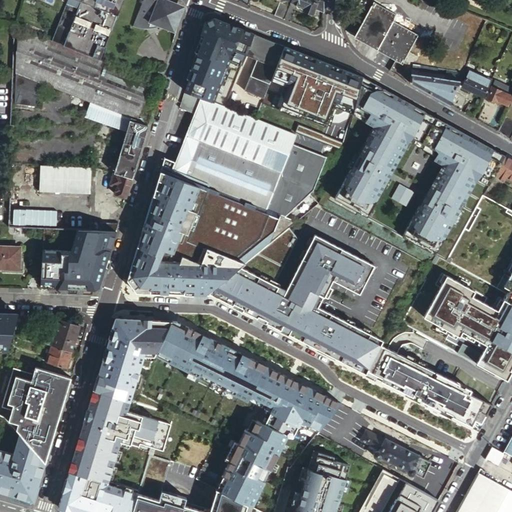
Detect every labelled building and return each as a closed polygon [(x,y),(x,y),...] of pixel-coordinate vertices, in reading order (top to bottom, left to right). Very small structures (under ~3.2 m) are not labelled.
[(101,56),(123,0),(67,0),(53,37),(51,41),(99,61),(101,56)] [(163,28),(176,33),(183,14),(179,4),(167,0),(143,0),(133,27),(137,28),(143,30),(148,30),(150,30),(153,30),(156,29),(163,28)] [(323,13),(323,1),(319,0),(289,0),(289,1),(301,5),(300,9),(311,13),(313,9),(323,13)] [(280,1),(275,15),(283,18),(288,4),(280,1)] [(288,4),(283,18),(291,21),(296,8),(288,4)] [(395,17),(372,5),(355,39),(403,63),(417,35),(392,23),(395,17)] [(44,84),(91,102),(130,118),(126,132),(109,186),(116,188),(115,194),(127,198),(151,118),(146,116),(146,115),(140,113),(152,82),(99,61),(51,41),(18,29),(14,103),(35,106),(44,84)] [(273,74),(284,46),(254,34),(245,56),(256,60),(244,91),(263,98),(273,74)] [(315,61),(316,59),(284,46),(273,74),(307,87),(311,74),(315,61)] [(315,61),(311,74),(307,87),(312,89),(313,86),(322,88),(329,66),(315,61)] [(410,82),(450,104),(456,92),(460,81),(446,79),(419,74),(420,71),(434,74),(435,68),(413,63),(410,82)] [(329,66),(322,88),(328,91),(333,77),(337,79),(339,74),(337,74),(338,69),(329,66)] [(159,68),(156,78),(162,81),(165,70),(159,68)] [(446,79),(460,81),(463,74),(447,71),(446,75),(446,79)] [(333,77),(328,91),(338,94),(338,92),(341,84),(343,76),(339,74),(337,79),(333,77)] [(481,101),(489,84),(481,80),(480,82),(467,76),(460,91),(481,101)] [(334,196),(436,253),(492,152),(361,80),(355,103),(353,113),(371,125),(334,196)] [(341,84),(338,92),(343,94),(345,93),(347,86),(341,84)] [(493,85),(490,91),(501,96),(504,90),(493,85)] [(501,96),(490,91),(485,102),(495,107),(496,105),(506,110),(511,95),(511,93),(504,90),(501,96)] [(305,137),(296,133),(295,135),(255,119),(225,106),(201,97),(201,98),(184,91),(179,108),(194,114),(175,164),(171,173),(200,184),(287,218),(312,192),(326,158),(301,147),(305,137)] [(456,92),(450,104),(461,110),(466,98),(456,92)] [(336,108),(344,110),(346,101),(339,99),(336,108)] [(349,111),(353,113),(355,103),(346,101),(344,110),(349,111)] [(84,117),(95,121),(126,132),(130,118),(91,102),(84,117)] [(333,117),(347,121),(349,111),(344,110),(336,108),(333,117)] [(477,119),(486,124),(492,114),(483,109),(477,119)] [(347,121),(333,117),(328,137),(327,137),(326,140),(333,142),(334,139),(342,141),(342,140),(347,121)] [(511,121),(505,117),(498,131),(511,138),(511,137),(511,121)] [(347,121),(342,140),(344,141),(350,122),(347,121)] [(341,151),(305,137),(301,147),(326,158),(312,192),(287,218),(235,261),(244,264),(291,226),(300,218),(301,218),(317,204),(341,151)] [(511,160),(505,156),(494,176),(504,181),(506,178),(511,180),(511,160)] [(171,173),(175,164),(163,159),(126,283),(133,293),(204,297),(208,293),(233,273),(237,269),(244,264),(235,261),(206,249),(200,265),(181,258),(180,261),(159,260),(163,251),(172,255),(181,233),(192,203),(200,184),(171,173)] [(90,169),(39,166),(38,192),(89,194),(90,169)] [(192,203),(181,233),(185,235),(194,213),(192,212),(195,204),(192,203)] [(14,209),(13,224),(56,226),(57,211),(14,209)] [(100,223),(100,231),(108,232),(116,232),(118,224),(100,223)] [(71,267),(51,266),(52,262),(44,262),(43,285),(50,285),(50,291),(68,291),(68,285),(69,285),(80,286),(80,292),(90,293),(100,286),(116,232),(108,232),(107,252),(94,251),(94,262),(80,262),(80,271),(71,271),(71,267)] [(47,245),(61,246),(62,235),(57,235),(48,234),(47,245)] [(208,293),(372,377),(373,374),(387,348),(314,308),(332,281),(360,292),(374,266),(313,234),(286,293),(237,269),(233,273),(208,293)] [(0,246),(0,269),(19,270),(20,248),(0,246)] [(466,347),(461,356),(505,380),(511,366),(511,283),(497,310),(471,296),(474,291),(446,276),(422,318),(448,332),(451,325),(458,329),(455,336),(483,351),(480,355),(466,347)] [(164,451),(171,424),(127,411),(144,356),(155,356),(159,347),(172,320),(118,318),(112,338),(110,338),(99,375),(58,507),(71,511),(131,511),(137,496),(137,494),(107,484),(120,441),(139,447),(141,444),(164,451)] [(51,346),(72,352),(80,327),(60,320),(51,346)] [(339,404),(172,320),(159,347),(273,405),(265,422),(252,416),(216,492),(243,504),(252,509),(288,435),(294,437),(299,422),(317,431),(339,404)] [(223,321),(215,334),(258,357),(265,343),(223,321)] [(46,362),(67,368),(72,352),(51,346),(46,362)] [(388,381),(387,384),(415,398),(416,396),(425,400),(424,403),(472,427),(475,422),(480,425),(491,405),(469,394),(471,391),(465,388),(463,391),(458,388),(459,386),(456,384),(387,348),(373,374),(383,379),(388,381)] [(23,438),(46,464),(72,378),(35,367),(33,374),(13,369),(2,408),(12,411),(9,422),(20,434),(23,438)] [(383,379),(373,374),(372,377),(382,382),(383,379)] [(456,382),(456,384),(459,386),(458,388),(463,391),(466,387),(456,382)] [(480,425),(475,422),(472,427),(477,430),(480,425)] [(422,478),(430,462),(366,428),(359,439),(359,441),(368,446),(373,448),(371,450),(373,451),(373,452),(374,453),(373,454),(373,456),(374,457),(375,458),(388,465),(387,467),(395,471),(396,469),(409,475),(411,476),(413,475),(415,474),(422,478)] [(432,511),(439,501),(318,433),(290,467),(288,467),(274,511),(432,511)] [(23,438),(20,434),(14,453),(15,453),(23,456),(26,446),(21,444),(23,438)] [(511,435),(503,452),(511,456),(511,435)] [(0,457),(6,460),(10,448),(6,446),(4,453),(0,451),(0,457)] [(45,466),(34,462),(33,467),(32,472),(29,482),(39,485),(45,466)] [(11,465),(5,487),(15,490),(19,479),(22,469),(11,465)] [(32,472),(22,469),(19,479),(29,482),(32,472)] [(456,511),(511,511),(511,491),(478,473),(456,511)] [(29,482),(19,479),(15,490),(14,496),(24,499),(26,493),(29,482)] [(29,482),(26,493),(36,496),(39,485),(29,482)] [(155,502),(183,510),(187,495),(160,492),(155,502)] [(208,511),(239,511),(243,504),(216,492),(208,511)] [(137,496),(132,511),(189,511),(183,510),(155,502),(137,496)]
